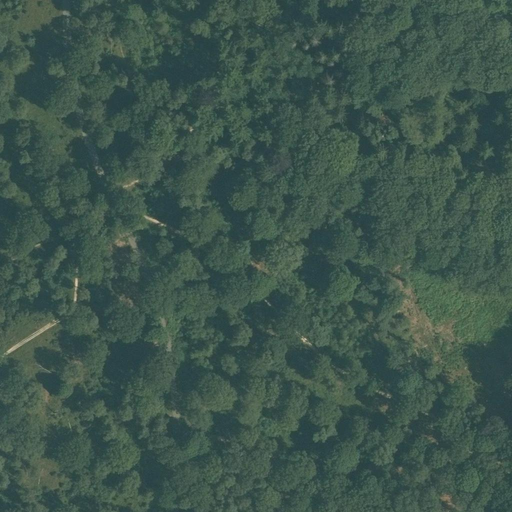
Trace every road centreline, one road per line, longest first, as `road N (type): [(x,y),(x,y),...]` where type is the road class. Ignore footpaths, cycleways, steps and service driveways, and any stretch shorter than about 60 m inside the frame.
road 1 (track): [(511,471),(493,467),(413,408),(332,364),(232,270),(111,197)]
road 2 (track): [(511,278),(381,227),(284,135),(266,70),(229,65)]
road 3 (track): [(176,511),(166,342),(111,197)]
road 4 (unknown): [(111,197),(176,151),(257,25),(270,17)]
road 5 (track): [(379,511),(219,444),(178,467)]
road 6 (track): [(111,197),(72,88),(65,0)]
road 7 (unknown): [(189,136),(132,86),(105,0)]
road 8 (track): [(511,189),(402,238)]
